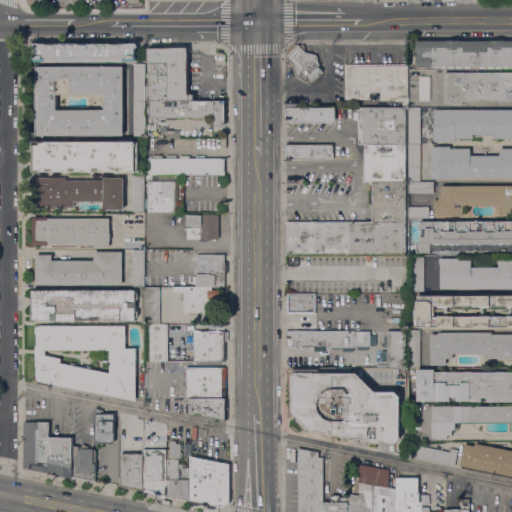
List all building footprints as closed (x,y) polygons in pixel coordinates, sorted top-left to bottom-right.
[(511,68),(417,68),(417,40),(432,40),(432,41),(450,41),(450,40),(455,40),(455,41),(498,41),(498,40),(503,40),(503,41),(511,41),(511,68)] [(35,62),(34,61),(34,60),(33,59),(34,58),(35,56),(35,49),(34,48),(33,46),(33,45),(34,44),(37,44),(137,43),(138,44),(139,46),(139,47),(138,48),(136,48),(136,56),(137,56),(138,57),(138,58),(138,60),(137,61),(35,62)] [(287,57),(287,55),(287,53),(288,51),(289,49),(290,47),(292,46),(297,45),(299,45),(306,52),(317,55),(320,68),(323,70),(319,75),(321,76),(319,78),(318,77),(313,82),(309,78),(297,75),(294,65),(287,57)] [(191,102),(147,102),(147,101),(146,101),(146,48),(186,48),(186,94),(191,94),(191,102)] [(343,96),(343,64),(346,64),(406,64),(406,107),(401,107),(401,100),(379,100),(379,92),(368,92),(368,99),(343,99),(343,96)] [(134,65),(144,65),(144,137),(134,137),(134,65)] [(37,135),(37,67),(125,67),(124,136),(37,135)] [(511,73),(511,101),(464,101),(464,104),(445,104),(445,73),(511,73)] [(431,101),(420,101),(420,76),(431,77),(431,101)] [(225,102),(225,103),(227,103),(227,107),(225,107),(225,111),(227,111),(227,115),(226,115),(226,119),(227,119),(227,123),(226,123),(226,125),(215,126),(215,118),(210,118),(210,120),(200,120),(200,117),(188,117),(188,119),(184,120),(184,118),(150,118),(150,113),(148,113),(148,108),(150,108),(147,102),(191,102),(225,102)] [(336,122),(287,122),(287,108),(336,108),(336,122)] [(365,145),(359,145),(359,108),(406,108),(406,145),(365,145)] [(409,145),(409,108),(421,108),(421,145),(409,145)] [(511,110),(511,139),(493,139),(493,135),(474,135),(474,139),(457,139),(457,142),(435,142),(435,110),(511,110)] [(33,172),(33,142),(139,142),(139,172),(33,172)] [(287,159),(287,145),(334,145),(334,159),(287,159)] [(373,182),(365,182),(365,145),(406,145),(406,182),(373,182)] [(421,182),(409,182),(409,145),(421,145),(421,182)] [(511,177),(454,177),(454,179),(432,179),(432,147),(451,147),(451,149),(455,149),(455,147),(471,147),(471,156),(500,156),(500,149),(511,149),(511,177)] [(158,176),(158,175),(149,175),(149,158),(225,158),(225,175),(171,175),(171,176),(158,176)] [(134,176),(145,176),(145,212),(134,212),(134,176)] [(39,207),(39,178),(67,178),(67,181),(105,181),(105,178),(125,178),(125,210),(105,210),(105,203),(92,203),(92,201),(75,201),(75,207),(39,207)] [(178,181),(178,212),(149,213),(149,182),(178,181)] [(406,182),(406,256),(287,256),(287,222),(373,223),(373,182),(406,182)] [(434,182),(435,193),(409,193),(409,182),(421,182),(434,182)] [(511,186),(511,214),(499,214),(499,206),(463,206),(463,217),(435,217),(434,201),(439,201),(439,195),(442,195),(442,186),(511,186)] [(430,207),(430,219),(409,219),(409,207),(430,207)] [(220,239),(202,239),(202,238),(188,238),(188,215),(219,214),(220,239)] [(110,233),(111,233),(111,240),(110,240),(110,247),(96,247),(96,245),(33,245),(33,217),(50,217),(50,219),(110,219),(110,233)] [(511,222),(511,253),(509,253),(509,251),(503,251),(503,253),(495,253),(495,251),(488,251),(488,253),(480,253),(480,251),(475,251),(475,253),(467,253),(467,251),(460,251),(460,253),(453,253),(453,252),(447,252),(447,253),(439,253),(439,252),(432,252),(432,253),(418,253),(418,251),(417,251),(417,242),(421,242),(421,231),(419,231),(419,224),(423,224),(423,222),(511,222)] [(134,251),(145,251),(145,287),(134,287),(134,251)] [(37,285),(37,255),(53,255),(53,261),(95,261),(95,252),(123,252),(123,284),(37,285)] [(197,288),(197,284),(194,284),(194,277),(197,277),(197,255),(226,255),(226,262),(228,262),(228,273),(226,273),(226,287),(213,287),(213,288),(197,288)] [(411,257),(424,257),(424,292),(411,292),(411,257)] [(511,289),(441,289),(441,264),(440,264),(440,259),(460,259),(460,261),(472,261),(472,268),(499,268),(499,261),(511,261),(511,289)] [(161,324),(146,324),(146,288),(160,288),(161,324)] [(213,291),(220,291),(220,299),(213,299),(213,313),(206,313),(206,314),(198,314),(198,313),(185,313),(185,291),(173,291),(173,288),(197,288),(213,288),(213,291)] [(136,291),(136,294),(139,294),(139,300),(136,300),(136,312),(139,312),(139,317),(137,317),(137,321),(41,321),(41,320),(33,320),(33,291),(136,291)] [(288,315),(288,294),(316,294),(316,315),(288,315)] [(418,317),(416,317),(416,310),(418,310),(418,308),(416,308),(416,301),(418,301),(418,296),(511,296),(511,327),(418,327),(418,317)] [(168,362),(146,362),(146,347),(150,347),(150,325),(168,325),(168,362)] [(40,382),(40,381),(38,380),(38,367),(37,367),(37,347),(38,347),(38,334),(37,334),(37,328),(40,328),(40,326),(127,326),(127,349),(137,349),(137,401),(40,382)] [(195,332),(226,331),(226,334),(227,334),(227,340),(226,340),(226,351),(227,351),(227,361),(195,361),(195,332)] [(370,332),(370,347),(368,347),(355,348),(328,348),(328,346),(288,346),(288,344),(285,344),(285,333),(288,333),(288,331),(355,331),(355,332),(370,332)] [(388,331),(406,331),(406,368),(388,368),(388,331)] [(421,367),(409,367),(409,331),(421,331),(421,367)] [(492,333),(492,335),(511,335),(511,359),(485,359),(485,354),(454,354),(454,359),(447,359),(447,366),(431,366),(431,335),(439,335),(439,333),(492,333)] [(190,398),(188,398),(187,368),(227,367),(228,399),(190,399),(190,398)] [(401,439),(396,444),(362,444),(358,440),(343,440),(340,436),(324,436),(320,432),(308,432),(297,422),(298,416),(294,413),(293,405),(290,401),(290,376),(295,369),(352,368),(352,373),(357,373),(376,392),(396,392),(401,397),(401,439)] [(511,373),(511,402),(488,402),(488,398),(482,398),(482,402),(470,402),(470,401),(457,401),(457,398),(451,398),(451,402),(418,402),(418,370),(435,370),(435,373),(511,373)] [(228,399),(228,420),(226,420),(226,421),(187,413),(187,406),(190,406),(190,399),(228,399)] [(511,406),(511,423),(457,423),(457,430),(454,430),(454,436),(449,436),(449,439),(433,439),(433,407),(511,406)] [(104,413),(116,414),(115,442),(113,442),(113,444),(96,443),(97,409),(104,411),(104,413)] [(49,473),(25,468),(26,423),(49,423),(49,438),(49,473)] [(49,438),(73,438),(73,446),(73,477),(72,477),(72,478),(49,473),(49,438)] [(167,459),(171,459),(171,441),(177,441),(177,444),(181,444),(184,446),(184,449),(182,451),(182,452),(184,454),(184,457),(182,458),(182,460),(180,460),(180,464),(185,464),(186,467),(186,468),(185,469),(190,469),(190,480),(189,480),(190,500),(167,496),(167,459)] [(511,451),(511,476),(461,466),(465,444),(475,446),(476,444),(511,451)] [(456,466),(410,457),(413,445),(451,452),(451,449),(459,450),(456,466)] [(73,446),(96,451),(96,482),(73,477),(73,446)] [(321,511),(297,511),(297,448),(318,452),(318,456),(322,456),(322,496),(321,494),(321,511)] [(167,496),(166,499),(157,497),(157,495),(156,495),(156,491),(144,489),(144,490),(143,490),(143,454),(144,454),(144,450),(167,450),(167,459),(167,496)] [(143,490),(143,492),(137,490),(137,489),(135,488),(134,490),(131,490),(132,488),(130,487),(130,489),(123,488),(123,486),(122,486),(122,454),(143,454),(143,490)] [(213,508),(189,504),(189,500),(189,456),(227,464),(227,502),(223,506),(214,505),(214,506),(213,508)] [(396,511),(347,511),(347,494),(348,492),(359,494),(359,463),(390,469),(389,486),(396,485),(396,511)] [(396,511),(396,485),(397,487),(397,476),(418,476),(417,489),(418,489),(418,499),(420,497),(420,511),(396,511)] [(420,493),(429,493),(429,499),(430,499),(430,503),(421,503),(421,506),(430,507),(429,510),(442,511),(420,511),(420,497),(420,493)] [(347,494),(347,511),(321,511),(321,494),(331,496),(331,494),(339,494),(339,496),(347,494)] [(445,511),(445,509),(461,509),(461,499),(469,499),(469,511),(445,511)]
